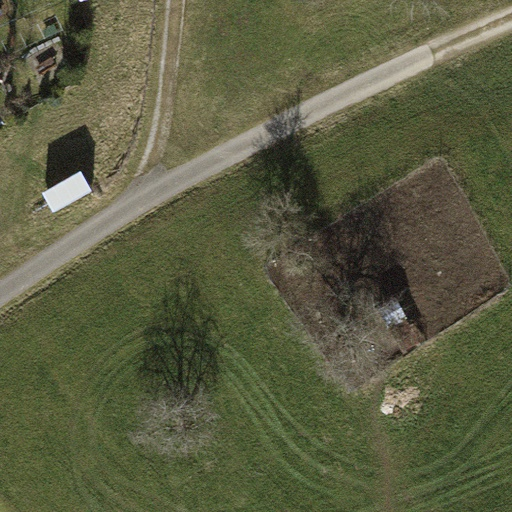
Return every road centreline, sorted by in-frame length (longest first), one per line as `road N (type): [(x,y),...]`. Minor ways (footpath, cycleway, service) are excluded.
road 1 (residential): [(433,54),(147,195),(0,295)]
road 2 (track): [(147,195),(166,112),(176,0)]
